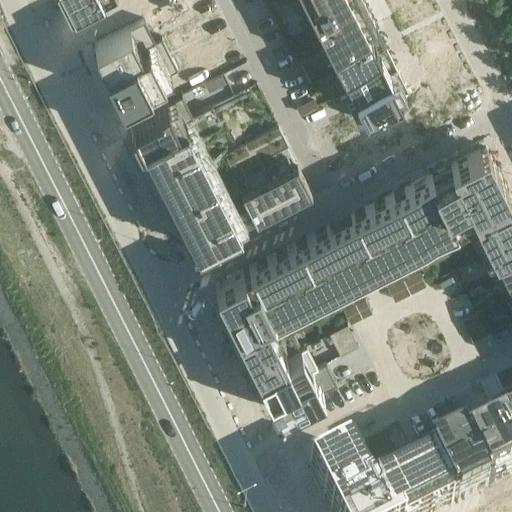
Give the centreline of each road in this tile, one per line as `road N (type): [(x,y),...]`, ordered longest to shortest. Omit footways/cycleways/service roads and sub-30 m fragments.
road 1 (secondary): [(216,511),(0,73)]
road 2 (residential): [(154,291),(503,112)]
road 3 (residential): [(154,291),(10,0)]
road 4 (residential): [(262,511),(154,291)]
road 5 (residential): [(503,112),(449,0)]
